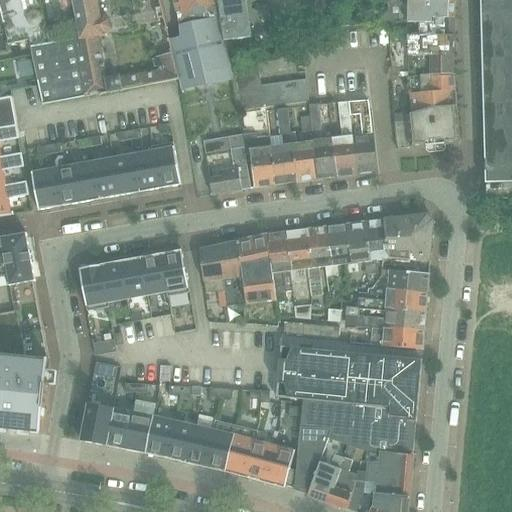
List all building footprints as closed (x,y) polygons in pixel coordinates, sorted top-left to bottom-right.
[(0,0),(0,9),(4,24),(8,46),(30,41),(26,18),(21,0),(0,0)] [(30,41),(32,50),(48,47),(39,0),(21,0),(26,18),(30,41)] [(73,0),(81,40),(98,37),(104,36),(103,34),(107,33),(111,29),(109,20),(104,16),(100,17),(96,0),(73,0)] [(218,0),(173,0),(180,26),(220,14),(218,2),(218,0)] [(245,0),(234,0),(225,1),(218,2),(220,14),(225,42),(251,38),(245,0)] [(455,1),(430,0),(387,0),(387,25),(408,24),(430,23),(430,18),(455,18),(455,1)] [(511,0),(481,0),(486,200),(511,199),(511,0)] [(328,15),(326,3),(303,7),(304,19),(328,15)] [(225,42),(220,14),(180,26),(181,38),(170,41),(172,52),(178,80),(180,90),(232,80),(231,78),(230,70),(231,70),(230,66),(225,42)] [(329,27),(328,15),(304,19),(306,30),(329,27)] [(455,18),(430,18),(430,23),(408,24),(408,37),(454,37),(455,18)] [(98,37),(81,40),(48,47),(32,50),(42,103),(109,91),(106,79),(98,37)] [(454,56),(454,37),(408,37),(408,57),(424,57),(424,64),(408,65),(409,77),(420,76),(430,75),(431,56),(454,56)] [(178,80),(172,52),(156,56),(159,70),(106,79),(109,91),(178,80)] [(430,75),(454,74),(454,56),(431,56),(430,75)] [(259,74),(258,62),(230,66),(231,70),(230,70),(231,78),(259,74)] [(264,108),(261,86),(259,74),(231,78),(232,80),(237,112),(238,112),(245,111),(264,108)] [(455,90),(454,74),(430,75),(420,76),(421,84),(403,85),(404,94),(455,90)] [(309,102),(306,79),(305,79),(305,80),(284,83),(287,105),(309,102)] [(287,105),(284,83),(273,84),(276,107),(287,105)] [(276,107),(273,84),(261,86),(264,108),(276,107)] [(456,106),(455,90),(404,94),(405,107),(411,106),(412,113),(456,106)] [(0,129),(17,127),(12,97),(0,99),(0,129)] [(377,173),(369,101),(362,102),(349,103),(352,137),(351,137),(356,176),(377,173)] [(352,137),(349,103),(338,104),(341,137),(331,138),(336,178),(356,176),(351,137),(352,137)] [(322,139),(319,105),(309,106),(310,117),(311,122),(312,143),(317,180),(336,178),(331,138),(322,139)] [(394,123),(397,150),(460,144),(456,106),(412,113),(409,121),(394,123)] [(291,134),(288,109),(277,111),(280,136),(284,136),(285,146),(273,147),(272,137),(270,137),(276,186),(296,183),(291,134)] [(311,122),(310,117),(301,118),(302,143),(297,144),(295,133),(291,134),(296,183),(317,180),(312,143),(311,122)] [(170,124),(159,126),(161,135),(172,133),(170,124)] [(19,138),(17,127),(0,129),(0,159),(1,159),(1,157),(0,154),(0,142),(19,139),(19,138)] [(129,132),(131,140),(142,138),(140,130),(129,132)] [(131,140),(129,132),(118,134),(119,142),(131,140)] [(244,136),(247,155),(250,155),(255,189),(276,186),(270,137),(259,139),(259,134),(244,136)] [(89,139),(91,147),(102,145),(100,137),(89,139)] [(79,149),(91,147),(89,139),(78,141),(79,149)] [(152,147),(153,152),(154,152),(160,189),(180,185),(180,186),(182,186),(174,143),(152,147)] [(49,146),(50,155),(62,153),(60,144),(49,146)] [(39,157),(50,155),(49,146),(38,148),(39,157)] [(211,180),(209,166),(207,167),(212,195),(212,196),(251,189),(244,148),(230,150),(234,170),(222,172),(222,178),(211,180)] [(140,193),(160,189),(154,152),(153,152),(134,155),(140,193)] [(22,154),(1,157),(1,159),(0,159),(0,188),(6,187),(6,186),(3,171),(24,167),(22,154)] [(120,196),(140,193),(134,155),(114,159),(120,196)] [(100,200),(120,196),(114,159),(93,163),(100,200)] [(80,204),(100,200),(93,163),(73,166),(80,204)] [(60,207),(80,204),(73,166),(53,170),(60,207)] [(40,211),(60,207),(53,170),(33,173),(32,173),(39,211),(40,211)] [(27,182),(6,186),(6,187),(0,188),(0,217),(12,216),(11,214),(8,200),(29,196),(27,182)] [(428,216),(402,219),(407,260),(409,260),(430,262),(434,222),(428,216)] [(407,260),(402,219),(384,221),(388,259),(407,260)] [(388,259),(384,221),(365,224),(370,262),(363,263),(364,269),(366,268),(367,275),(378,274),(377,267),(381,266),(382,260),(388,259)] [(370,262),(365,224),(346,226),(350,264),(363,263),(370,262)] [(350,264),(346,226),(326,228),(331,267),(324,267),(325,277),(327,277),(329,295),(332,294),(332,288),(333,288),(332,276),(337,276),(336,266),(350,264)] [(322,295),(320,281),(318,268),(324,267),(331,267),(326,228),(307,231),(312,269),(307,269),(308,283),(311,297),(322,295)] [(312,269),(307,231),(287,233),(292,271),(289,272),(291,284),(292,284),(301,282),(299,270),(307,269),(312,269)] [(292,271),(287,233),(267,236),(275,301),(285,300),(284,293),(293,291),(292,284),(291,284),(289,272),(292,271)] [(2,241),(7,267),(9,277),(8,277),(10,287),(33,282),(34,285),(35,284),(35,282),(36,282),(35,280),(34,278),(32,263),(37,262),(36,254),(31,255),(30,255),(27,238),(27,236),(27,234),(25,234),(25,235),(19,236),(19,235),(17,236),(11,237),(9,237),(9,238),(3,239),(3,238),(1,239),(2,241)] [(275,301),(267,236),(240,242),(244,277),(247,305),(275,301)] [(9,277),(7,267),(2,241),(1,241),(0,241),(0,278),(8,277),(9,277)] [(244,277),(240,242),(218,247),(219,257),(222,256),(224,264),(222,265),(225,292),(227,306),(236,305),(235,295),(238,295),(237,290),(234,290),(232,279),(244,277)] [(219,257),(218,247),(200,251),(206,294),(225,292),(222,265),(224,264),(222,256),(219,257)] [(168,292),(167,292),(168,297),(190,293),(182,251),(181,251),(161,255),(168,292)] [(148,296),(167,292),(168,292),(161,255),(141,258),(148,296)] [(128,299),(148,296),(141,258),(121,262),(128,299)] [(409,260),(408,273),(429,274),(430,262),(409,260)] [(109,303),(128,299),(121,262),(101,266),(108,303),(109,303)] [(109,308),(109,303),(108,303),(101,266),(80,270),(87,312),(109,308)] [(429,274),(408,273),(381,270),(381,275),(388,276),(387,290),(427,293),(429,274)] [(427,293),(387,290),(386,302),(358,299),(357,309),(359,309),(385,312),(385,309),(426,312),(427,293)] [(294,307),(295,318),(310,319),(310,305),(294,307)] [(345,316),(358,317),(358,316),(359,309),(357,309),(346,308),(345,316)] [(426,312),(385,309),(385,312),(384,319),(358,316),(358,317),(356,327),(383,329),(383,327),(424,331),(426,312)] [(340,323),(341,311),(328,310),(328,322),(340,323)] [(142,313),(131,315),(132,323),(143,321),(142,313)] [(287,336),(302,337),(303,325),(285,323),(284,334),(287,335),(287,336)] [(320,326),(303,325),(302,337),(319,339),(320,326)] [(339,328),(320,326),(319,339),(338,340),(339,328)] [(424,331),(383,327),(383,329),(383,337),(368,336),(368,333),(356,332),(355,335),(350,335),(349,344),(422,350),(424,331)] [(0,429),(7,430),(7,431),(9,431),(18,432),(20,432),(40,434),(39,435),(42,435),(44,409),(45,409),(45,403),(46,391),(47,385),(46,385),(48,371),(49,360),(44,330),(42,330),(42,331),(0,338),(0,429)] [(114,335),(115,346),(124,345),(122,334),(114,335)] [(116,353),(114,340),(93,344),(95,356),(116,353)] [(422,360),(282,347),(277,398),(303,400),(390,408),(389,417),(408,418),(408,421),(416,422),(422,360)] [(117,367),(96,363),(94,375),(115,379),(117,367)] [(125,393),(136,393),(137,385),(125,384),(125,393)] [(137,385),(136,393),(148,394),(148,385),(137,385)] [(169,395),(180,396),(181,387),(170,387),(169,395)] [(181,387),(180,396),(192,396),(192,388),(181,387)] [(210,397),(221,398),(222,389),(210,389),(210,397)] [(222,389),(221,398),(233,398),(233,390),(222,389)] [(250,400),(261,400),(262,392),(250,391),(250,400)] [(270,392),(262,392),(261,403),(269,404),(270,392)] [(389,417),(390,408),(303,400),(300,428),(331,430),(328,439),(347,446),(357,449),(363,451),(379,452),(412,456),(416,422),(408,421),(408,418),(389,417)] [(82,442),(107,447),(114,409),(89,404),(82,442)] [(289,415),(300,416),(301,408),(290,407),(289,415)] [(107,447),(126,450),(133,413),(114,409),(107,447)] [(126,450),(146,454),(154,417),(133,413),(126,450)] [(146,454),(166,459),(174,422),(154,417),(146,454)] [(206,468),(226,472),(237,426),(215,421),(213,431),(214,431),(206,468)] [(166,459),(186,463),(194,426),(174,422),(166,459)] [(186,463),(206,468),(214,431),(213,431),(194,426),(186,463)] [(226,472),(245,478),(255,441),(256,441),(258,432),(237,426),(226,472)] [(331,430),(300,428),(294,488),(294,489),(294,491),(306,495),(308,496),(320,463),(328,439),(331,430)] [(245,478),(265,483),(274,446),(256,441),(255,441),(245,478)] [(294,452),(274,446),(265,483),(284,488),(284,489),(286,489),(286,486),(294,489),(294,488),(293,488),(295,471),(290,470),(295,453),(295,452),(294,451),(294,452)] [(357,449),(347,446),(342,459),(325,502),(347,510),(353,490),(355,476),(349,474),(357,449)] [(412,456),(379,452),(379,464),(367,463),(360,461),(357,472),(410,479),(412,456)] [(329,467),(320,463),(308,496),(325,502),(342,459),(333,456),(329,467)] [(410,479),(357,472),(355,476),(353,490),(361,493),(362,483),(365,483),(376,484),(376,495),(409,499),(410,479)] [(356,511),(362,493),(361,493),(353,490),(347,510),(352,511),(356,511)] [(376,495),(371,494),(367,511),(407,511),(409,499),(376,495)]
